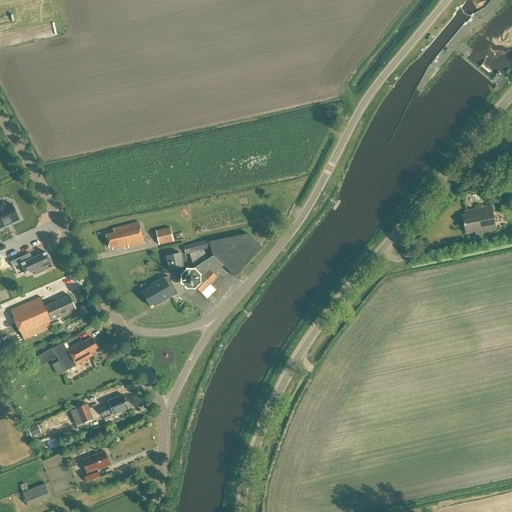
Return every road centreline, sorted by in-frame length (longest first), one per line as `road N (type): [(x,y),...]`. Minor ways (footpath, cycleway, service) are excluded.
road 1 (tertiary): [(241,511),(261,430),(308,339),(511,94)]
road 2 (unclassified): [(213,324),(298,223),(369,93),(446,0)]
road 3 (tertiary): [(119,326),(0,115)]
